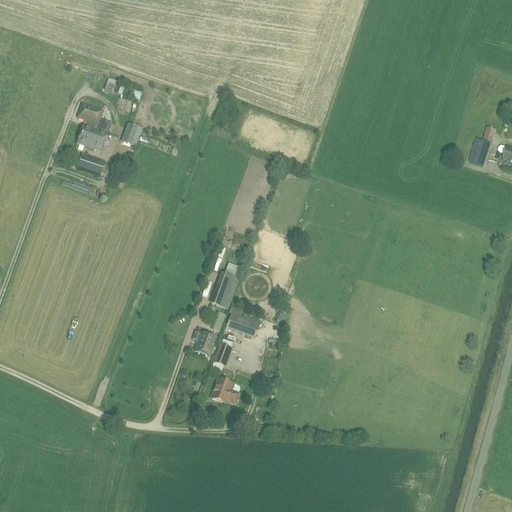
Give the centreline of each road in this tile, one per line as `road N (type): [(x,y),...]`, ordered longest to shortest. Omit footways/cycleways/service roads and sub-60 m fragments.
road 1 (unclassified): [(464,511),(511,338)]
road 2 (unclassified): [(0,367),(123,422),(159,428)]
